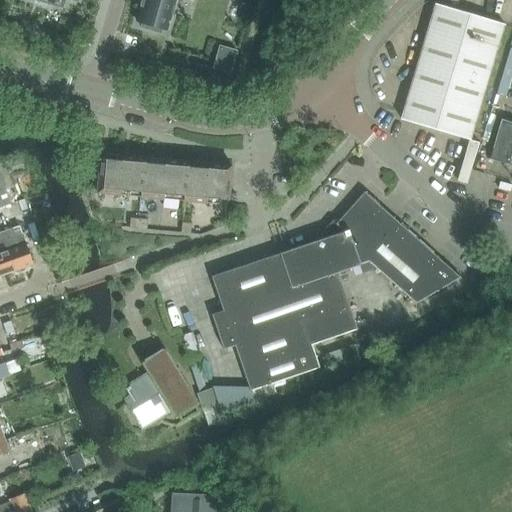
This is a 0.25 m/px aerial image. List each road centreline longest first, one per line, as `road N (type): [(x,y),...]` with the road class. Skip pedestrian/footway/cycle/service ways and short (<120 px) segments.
road 1 (unclassified): [(314,87),(476,229),(511,248)]
road 2 (tertiary): [(314,87),(272,118),(235,125),(93,89)]
